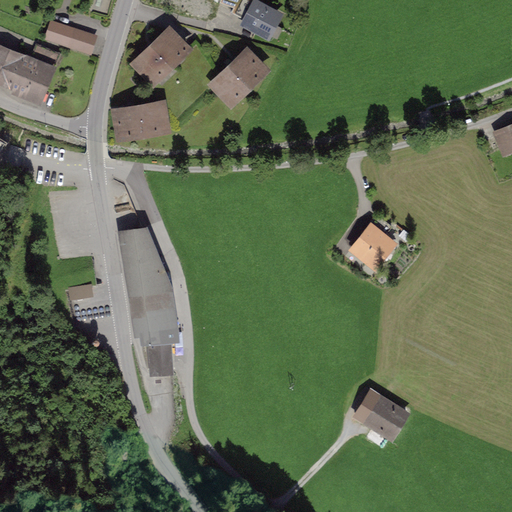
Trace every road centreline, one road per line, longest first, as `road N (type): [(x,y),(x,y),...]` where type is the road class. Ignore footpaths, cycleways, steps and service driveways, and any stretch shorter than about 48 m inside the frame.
road 1 (residential): [(97,167),(206,172),(352,159),(511,108)]
road 2 (tertiary): [(200,511),(154,446),(135,399),(97,167)]
road 3 (tertiary): [(94,126),(125,0)]
